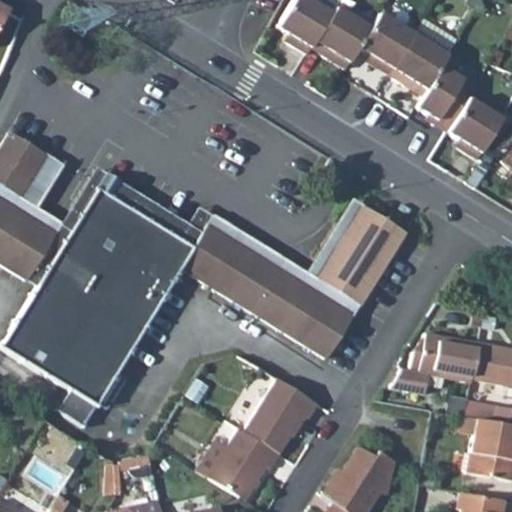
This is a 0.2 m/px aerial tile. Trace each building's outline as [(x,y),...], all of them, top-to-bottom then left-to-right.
[(292,0),(274,28),(285,35),(290,38),(286,45),(304,56),(308,49),(329,15),(333,9),(337,2),(333,0),(328,0),(322,11),(304,0),(292,0)] [(304,0),(322,11),(328,0),(304,0)] [(329,15),(343,24),(346,17),(333,9),(329,15)] [(329,15),(308,49),(326,60),(330,54),(346,64),(355,49),(367,30),(346,17),(343,24),(329,15)] [(367,30),(355,49),(366,56),(371,59),(367,65),(385,76),(389,70),(410,36),(376,15),(367,30)] [(413,32),(447,53),(454,40),(420,19),(413,32)] [(389,70),(385,76),(403,87),(407,81),(423,91),(440,64),(447,53),(413,32),(410,36),(389,70)] [(281,42),(286,45),(290,38),(285,35),(281,42)] [(326,60),(342,70),(346,64),(330,54),(326,60)] [(362,62),(367,65),(371,59),(366,56),(362,62)] [(433,121),(431,125),(444,133),(465,99),(472,86),(474,84),(440,64),(423,91),(419,97),(413,108),(424,115),(433,121)] [(403,87),(419,97),(423,91),(407,81),(403,87)] [(465,99),(498,121),(504,112),(506,108),(472,86),(465,99)] [(465,99),(444,133),(455,140),(460,144),(456,150),(474,161),(498,121),(465,99)] [(422,120),(431,125),(433,121),(424,115),(422,120)] [(7,134),(0,144),(0,188),(17,198),(43,155),(7,134)] [(451,147),(456,150),(460,144),(455,140),(451,147)] [(511,149),(499,163),(510,173),(511,170),(511,149)] [(17,198),(0,188),(0,202),(52,234),(58,224),(34,209),(60,166),(43,155),(17,198)] [(94,189),(190,248),(204,226),(209,217),(196,208),(185,225),(93,168),(58,224),(52,234),(23,281),(33,287),(94,189)] [(324,359),(350,317),(204,226),(190,248),(94,189),(33,287),(0,341),(0,349),(65,389),(53,410),(79,426),(178,269),(324,359)] [(210,216),(209,217),(204,226),(350,317),(357,307),(314,280),(359,207),(349,201),(304,274),(210,216)] [(0,266),(23,281),(52,234),(0,202),(0,266)] [(359,207),(314,280),(357,307),(402,234),(359,207)] [(398,371),(386,390),(421,397),(422,387),(425,376),(441,379),(468,384),(468,381),(475,344),(422,334),(421,338),(418,354),(410,353),(407,373),(398,371)] [(410,353),(418,354),(421,338),(419,338),(410,353)] [(511,351),(475,344),(468,381),(505,387),(511,388),(511,351)] [(422,387),(439,390),(441,379),(425,376),(422,387)] [(273,380),(240,433),(276,455),(300,416),(305,420),(314,405),(273,380)] [(511,427),(511,410),(494,407),(494,408),(464,403),(461,418),(473,420),(491,424),(511,427)] [(454,432),(470,435),(473,420),(461,418),(457,417),(454,432)] [(470,435),(463,474),(509,483),(511,466),(511,461),(508,461),(511,446),(511,445),(511,427),(491,424),(473,420),(470,435)] [(224,448),(206,479),(243,502),(263,468),(267,470),(276,455),(240,433),(235,430),(224,448)] [(206,479),(224,448),(213,442),(195,472),(206,479)] [(330,503),(341,511),(364,511),(375,494),(383,495),(389,461),(374,452),(371,457),(355,447),(340,471),(336,469),(320,495),(330,503)] [(116,462),(117,470),(147,463),(145,456),(116,462)] [(101,464),(102,494),(112,494),(111,463),(101,464)] [(459,511),(498,511),(501,502),(457,494),(455,510),(459,511)] [(49,507),(56,511),(60,511),(66,503),(55,497),(49,507)] [(158,511),(156,501),(106,511),(158,511)] [(341,511),(330,503),(322,511),(341,511)]
